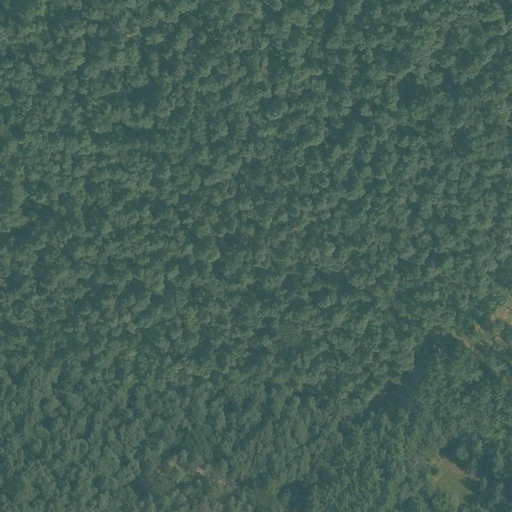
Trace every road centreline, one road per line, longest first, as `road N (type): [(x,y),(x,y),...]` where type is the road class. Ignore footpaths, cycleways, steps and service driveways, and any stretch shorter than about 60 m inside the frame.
road 1 (track): [(511,239),(298,511)]
road 2 (track): [(135,511),(178,460),(267,511)]
